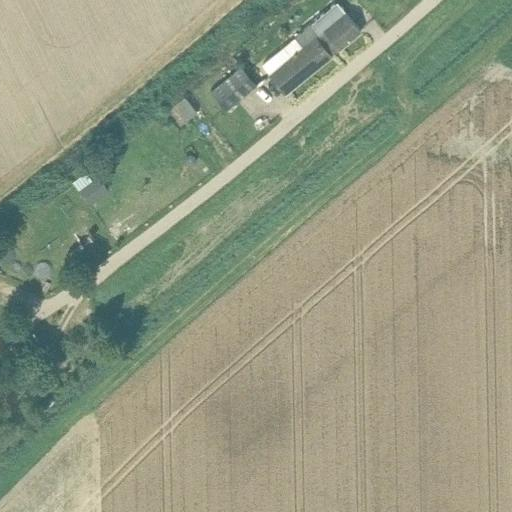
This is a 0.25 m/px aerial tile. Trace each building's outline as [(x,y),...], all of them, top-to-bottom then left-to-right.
[(340,48),(361,30),(345,10),(319,31),(312,22),(294,36),(301,45),(269,72),(285,92),(332,54),(330,51),(337,45),(340,48)] [(226,110),(257,85),(241,66),(210,91),(226,110)] [(190,97),(203,112),(212,104),(199,89),(190,97)] [(187,119),(197,111),(185,96),(176,104),(187,119)] [(98,175),(78,189),(90,205),(109,190),(98,175)] [(26,282),(22,292),(44,301),(48,291),(26,282)] [(0,375),(5,381),(19,372),(11,359),(0,365),(0,375)]
